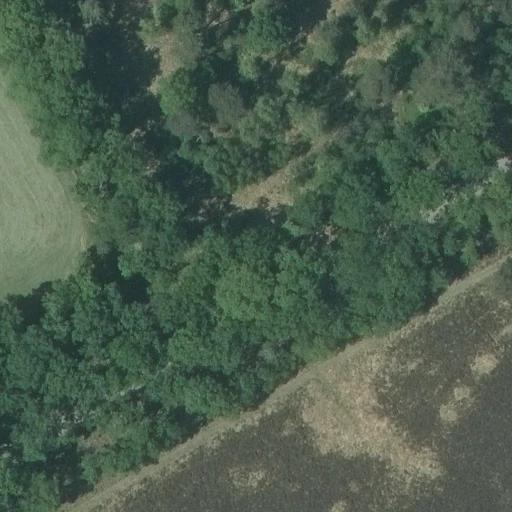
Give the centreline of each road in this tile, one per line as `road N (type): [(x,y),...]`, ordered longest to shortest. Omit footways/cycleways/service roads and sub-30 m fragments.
road 1 (unclassified): [(0,475),(511,175)]
road 2 (unknown): [(85,511),(511,263)]
